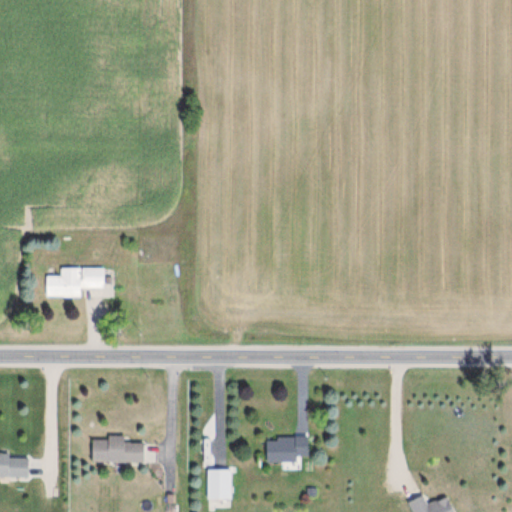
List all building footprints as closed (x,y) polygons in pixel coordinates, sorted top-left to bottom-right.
[(47,276),(47,297),(83,298),(83,290),(107,290),(107,268),(62,268),(62,276),(47,276)] [(267,462),(299,462),(299,457),(310,457),(310,436),(267,436),(267,462)] [(126,437),(93,437),(93,462),(145,462),(145,443),(126,443),(126,437)] [(0,475),(31,476),(32,455),(0,454),(0,475)] [(209,469),(209,507),(227,507),(227,499),(233,499),(233,469),(209,469)] [(408,503),(412,511),(458,511),(451,495),(430,505),(425,495),(408,503)]
